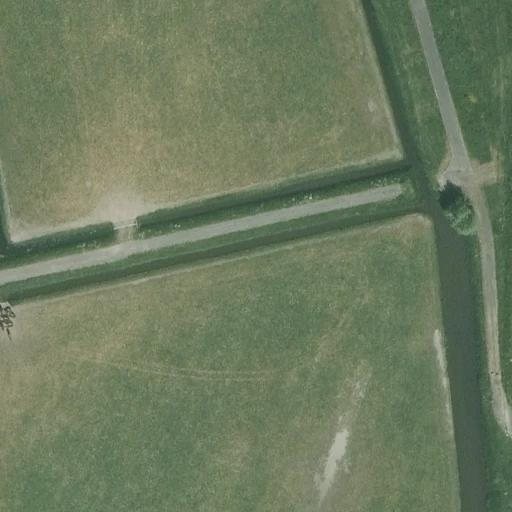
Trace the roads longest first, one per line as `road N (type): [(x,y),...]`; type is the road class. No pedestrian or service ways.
road 1 (track): [(511,425),(494,380),(484,236),(417,0)]
road 2 (track): [(0,279),(398,190)]
